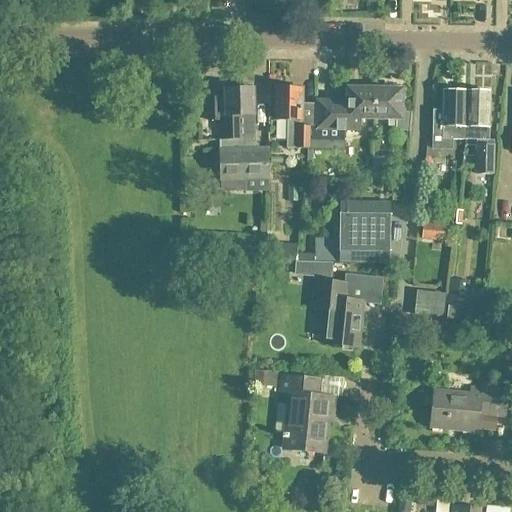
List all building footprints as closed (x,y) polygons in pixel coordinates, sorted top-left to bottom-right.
[(311,106),(302,106),(302,90),(291,90),(291,86),(280,86),(280,89),(277,89),(277,120),(287,120),(287,150),(307,150),(310,150),(311,127),(311,106)] [(310,150),(307,150),(307,163),(312,164),(313,149),(345,150),(346,127),(359,127),(359,118),(374,118),(375,86),(359,86),(359,90),(349,90),(349,102),(317,101),(317,106),(311,106),(311,127),(310,150)] [(375,86),(374,118),(397,118),(397,130),(410,132),(411,115),(400,114),(401,91),(391,91),(391,87),(375,86)] [(226,91),(226,98),(209,99),(210,122),(221,121),(222,140),(243,140),(243,135),(252,135),(252,131),(255,131),(253,89),(226,91)] [(445,91),(444,111),(434,111),(433,136),(443,136),(443,139),(466,139),(467,137),(468,92),(445,91)] [(491,92),(468,92),(467,137),(466,139),(476,140),(476,144),(474,174),(495,175),(496,145),(487,145),(487,140),(490,140),(491,92)] [(243,140),(222,140),(220,140),(220,152),(222,181),(246,180),(247,192),(267,191),(267,179),(268,179),(267,150),(256,151),(255,131),(252,131),(252,135),(243,135),(243,140)] [(373,141),(372,157),(374,157),(383,157),(383,141),(374,141),(373,141)] [(341,228),(335,228),(334,240),(341,240),(340,264),(388,265),(389,203),(341,203),(341,228)] [(423,223),(421,240),(454,243),(456,226),(423,223)] [(296,245),(280,243),(279,259),(295,261),(296,245)] [(296,262),(294,276),(331,279),(333,263),(296,262)] [(466,308),(468,294),(469,281),(450,278),(447,305),(466,308)] [(357,348),(362,301),(346,300),(347,284),(315,281),(313,309),(329,311),(326,345),(357,348)] [(438,315),(439,290),(410,289),(409,314),(438,315)] [(276,388),(278,372),(255,371),(254,386),(276,388)] [(282,377),(279,403),(277,427),(287,428),(284,449),(325,454),(329,415),(333,416),(335,398),(322,397),(324,381),(282,377)] [(471,396),(435,392),(430,428),(477,433),(477,431),(493,433),(495,416),(505,417),(507,392),(472,388),(471,396)] [(399,498),(397,511),(410,511),(412,499),(399,498)]
